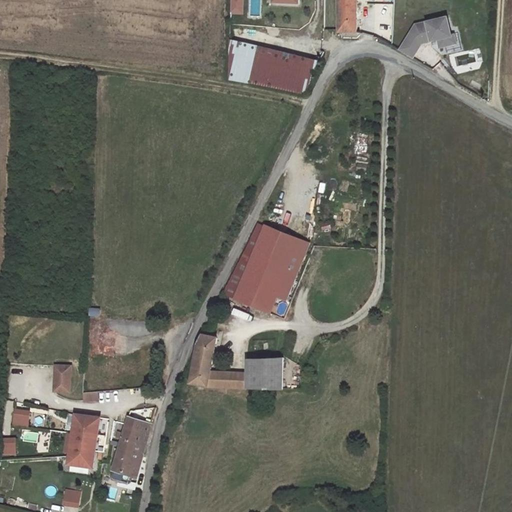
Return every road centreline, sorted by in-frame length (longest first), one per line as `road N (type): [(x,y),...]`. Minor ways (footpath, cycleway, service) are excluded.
road 1 (unclassified): [(145,511),(172,383),(336,62),(358,52),(382,54),(511,121)]
road 2 (unknown): [(382,54),(390,104),(387,264),(375,301),(351,317),(285,321)]
road 3 (track): [(0,55),(168,75),(311,105)]
